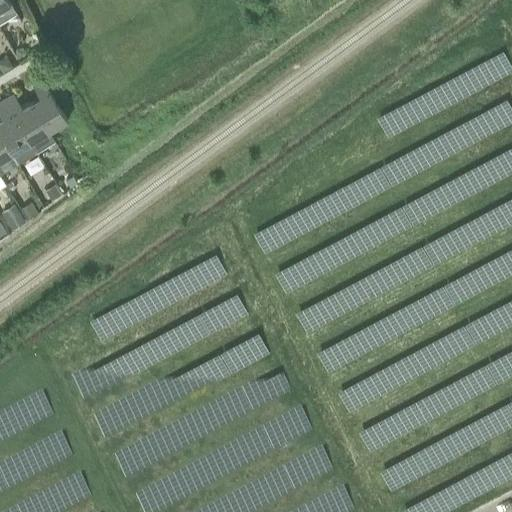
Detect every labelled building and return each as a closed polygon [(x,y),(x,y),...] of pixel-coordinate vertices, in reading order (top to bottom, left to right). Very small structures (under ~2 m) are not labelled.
[(0,0),(0,21),(17,11),(9,0),(0,0)] [(0,58),(0,67),(3,72),(14,65),(7,54),(0,58)] [(68,117),(42,75),(32,81),(41,95),(32,100),(49,129),(68,117)] [(5,98),(37,150),(55,139),(49,129),(32,100),(22,106),(14,92),(5,98)] [(0,119),(0,131),(18,161),(37,150),(5,98),(0,100),(0,111),(4,117),(0,119)] [(0,172),(18,161),(0,131),(0,172)] [(82,184),(92,178),(92,176),(88,171),(78,177),(82,184)] [(79,181),(74,172),(65,177),(70,186),(79,181)] [(63,191),(57,182),(46,189),(52,199),(63,191)] [(39,210),(33,200),(23,206),(28,216),(39,210)] [(2,211),(13,228),(26,220),(15,202),(2,211)]
